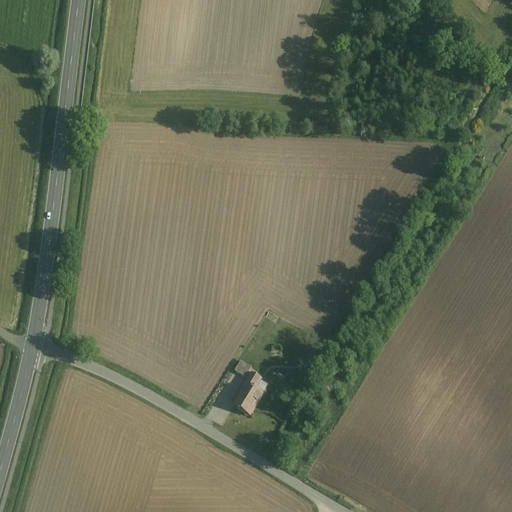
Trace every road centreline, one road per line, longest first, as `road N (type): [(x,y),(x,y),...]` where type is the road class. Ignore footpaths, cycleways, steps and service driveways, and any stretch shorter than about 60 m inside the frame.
road 1 (primary): [(78,0),(35,350)]
road 2 (unclassified): [(35,350),(150,396),(340,511)]
road 3 (primary): [(35,350),(0,470)]
